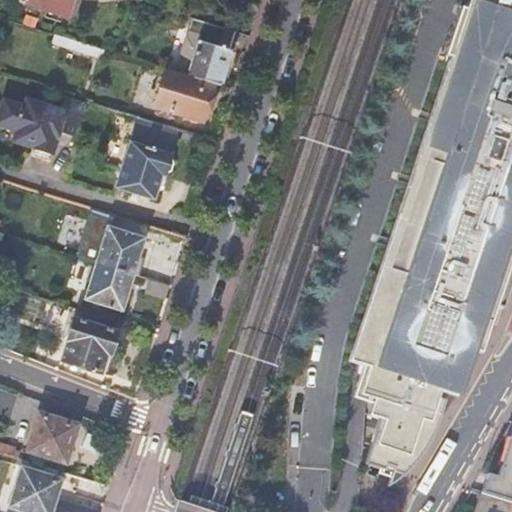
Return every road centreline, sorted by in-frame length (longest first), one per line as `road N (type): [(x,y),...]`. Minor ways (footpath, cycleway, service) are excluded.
road 1 (residential): [(160,427),(293,0)]
road 2 (residential): [(0,364),(160,427)]
road 3 (unclassified): [(511,367),(429,511)]
